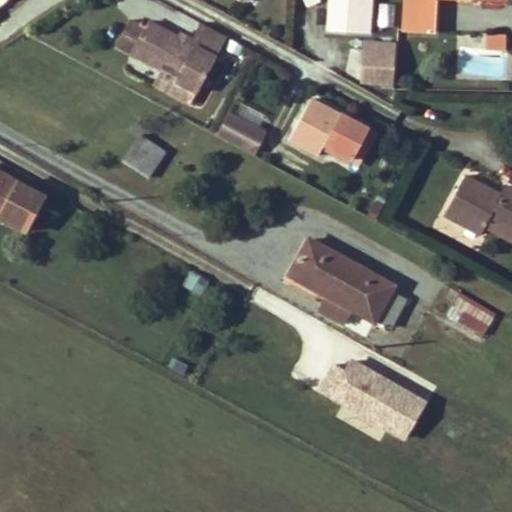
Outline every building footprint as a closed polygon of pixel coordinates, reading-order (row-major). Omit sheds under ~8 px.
[(330,0),(328,30),(369,33),(370,0),(330,0)] [(405,0),(403,29),(433,31),(434,0),(405,0)] [(182,29),(152,13),(144,27),(130,53),(161,69),(164,63),(179,72),(175,80),(196,92),(226,36),(200,22),(196,29),(193,35),(182,29)] [(118,46),(130,53),(144,27),(131,20),(118,46)] [(196,29),(185,23),(182,29),(193,35),(196,29)] [(397,42),(367,40),(364,80),(394,82),(397,42)] [(179,72),(164,63),(161,69),(156,77),(193,97),(196,92),(175,80),(179,72)] [(312,100),(289,141),(318,157),(325,144),(352,159),(368,130),(312,100)] [(226,112),(214,134),(249,153),(261,131),(226,112)] [(137,135),(119,163),(147,180),(165,152),(137,135)] [(0,171),(0,218),(25,231),(44,195),(0,171)] [(479,181),(469,176),(461,191),(471,196),(479,181)] [(471,196),(461,191),(452,210),(466,218),(464,223),(486,235),(491,227),(494,220),(511,229),(511,186),(510,186),(505,195),(503,200),(496,197),(498,191),(479,181),(471,196)] [(505,195),(498,191),(496,197),(503,200),(505,195)] [(466,218),(452,210),(449,216),(464,223),(466,218)] [(511,229),(494,220),(491,227),(511,237),(511,229)] [(375,277),(308,240),(289,275),(374,322),(375,320),(390,328),(404,302),(389,294),(370,284),(375,277)] [(202,296),(210,281),(190,271),(183,285),(202,296)] [(393,287),(375,277),(370,284),(389,294),(393,287)] [(480,341),(495,316),(458,294),(443,319),(480,341)] [(343,372),(329,365),(314,395),(339,407),(335,415),(401,449),(426,401),(348,361),(343,372)]
